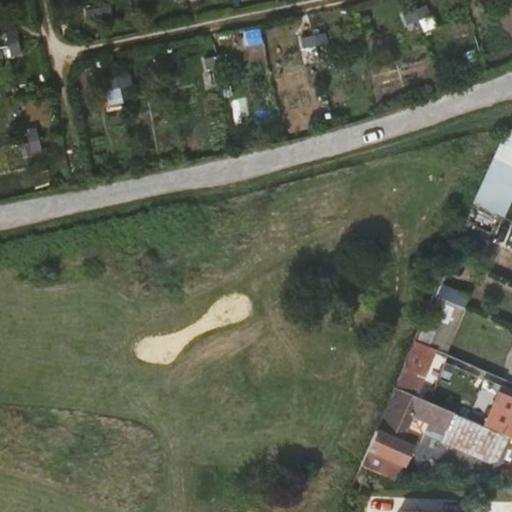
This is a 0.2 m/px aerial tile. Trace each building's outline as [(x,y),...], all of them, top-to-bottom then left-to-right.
[(496,157),(495,160),(511,166),(511,129),(508,131),(496,157)] [(511,166),(495,160),(475,205),(501,217),(511,191),(511,166)] [(435,297),(415,342),(426,347),(438,321),(453,327),(462,308),(458,307),(435,297)] [(415,342),(394,389),(404,393),(409,382),(426,347),(415,342)] [(434,386),(441,370),(421,363),(415,377),(434,386)] [(409,382),(404,393),(421,400),(426,389),(409,382)] [(394,389),(359,470),(381,479),(391,484),(408,447),(401,443),(409,426),(444,440),(455,415),(421,400),(404,393),(394,389)] [(511,402),(500,397),(488,426),(511,435),(511,402)] [(491,465),(504,438),(462,420),(449,447),(491,465)]
